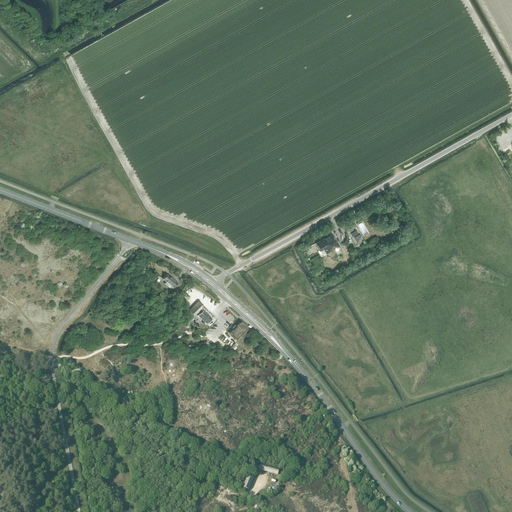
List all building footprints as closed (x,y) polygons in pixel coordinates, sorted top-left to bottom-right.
[(353,222),(343,228),(346,232),(355,227),(353,222)] [(331,235),(315,243),(319,251),(323,250),(326,254),(334,249),(334,250),(336,250),(336,251),(338,250),(339,249),(339,247),(333,237),(331,235)] [(165,282),(164,284),(171,290),(177,283),(174,281),(173,281),(165,274),(161,279),(165,282)] [(211,319),(202,310),(200,309),(202,307),(197,301),(188,311),(193,317),(196,313),(198,314),(195,317),(200,322),(201,320),(206,324),(211,319)] [(240,323),(236,327),(234,325),(231,328),(233,330),(229,334),(236,340),(246,329),(240,323)] [(261,464),(259,470),(278,475),(280,469),(261,464)] [(247,474),(242,487),(249,490),(254,477),(247,474)]
